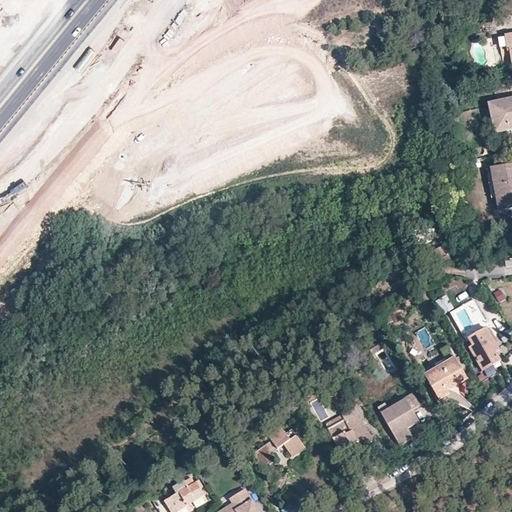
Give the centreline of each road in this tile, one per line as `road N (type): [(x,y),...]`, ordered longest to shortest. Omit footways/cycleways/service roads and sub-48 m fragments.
road 1 (track): [(103,94),(136,119),(264,39),(309,41),(348,92),(352,119),(179,181),(124,192),(108,179),(117,146)]
road 2 (primary): [(0,182),(152,0)]
road 3 (residential): [(511,386),(440,450),(341,511)]
road 4 (primary): [(125,0),(0,146)]
road 5 (secondary): [(99,0),(0,123)]
